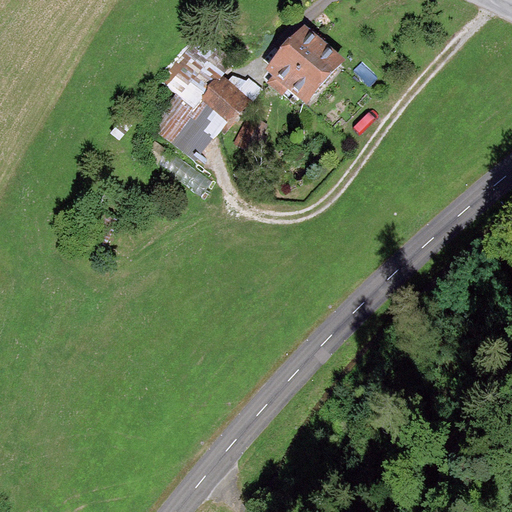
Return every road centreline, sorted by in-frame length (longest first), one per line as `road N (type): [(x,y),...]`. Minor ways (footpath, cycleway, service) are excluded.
road 1 (tertiary): [(175,511),(379,286),(511,173)]
road 2 (track): [(222,192),(278,222),(307,218),(493,0)]
road 3 (track): [(511,383),(459,437),(433,511)]
